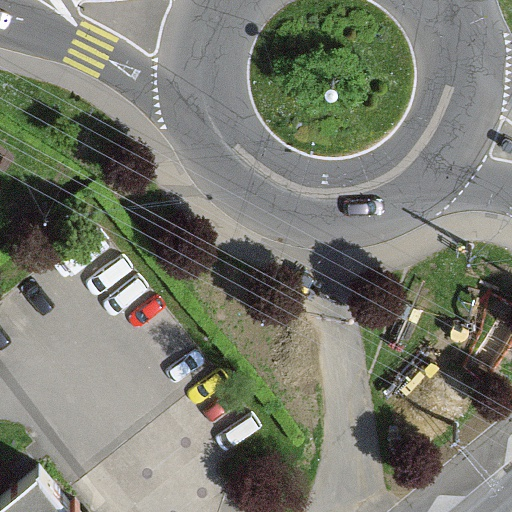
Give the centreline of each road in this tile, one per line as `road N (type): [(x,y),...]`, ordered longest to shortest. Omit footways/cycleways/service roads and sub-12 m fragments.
road 1 (secondary): [(188,120),(213,171),(283,221),(369,224),(442,179)]
road 2 (residential): [(0,12),(90,49),(188,120)]
road 3 (secondary): [(442,179),(475,115),(475,43)]
road 4 (secondary): [(207,0),(184,60),(188,120)]
